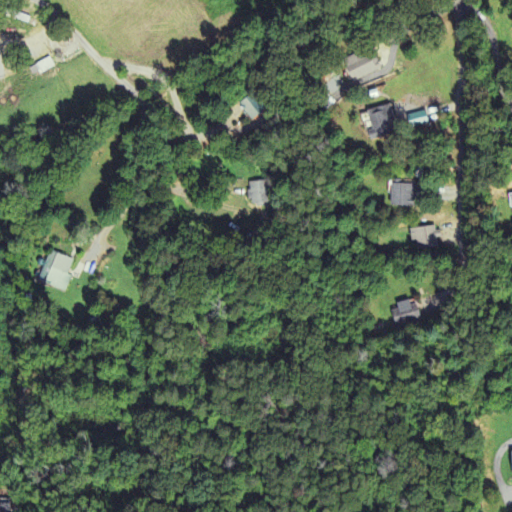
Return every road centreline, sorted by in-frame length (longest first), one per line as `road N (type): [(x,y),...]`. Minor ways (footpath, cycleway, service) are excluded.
road 1 (residential): [(456,0),(461,267)]
road 2 (residential): [(464,0),(498,35),(511,104)]
